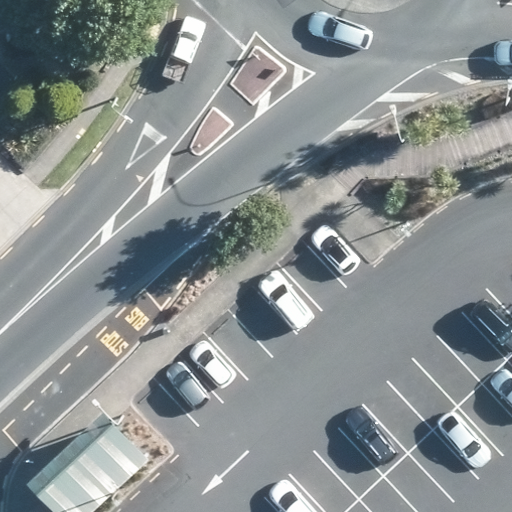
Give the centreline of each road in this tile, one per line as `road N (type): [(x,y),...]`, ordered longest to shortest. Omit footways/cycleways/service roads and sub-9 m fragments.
road 1 (tertiary): [(380,55),(94,248)]
road 2 (tertiary): [(94,248),(174,117),(228,0)]
road 3 (secondary): [(380,55),(309,48),(277,29),(252,0)]
road 4 (tertiary): [(94,248),(0,336)]
